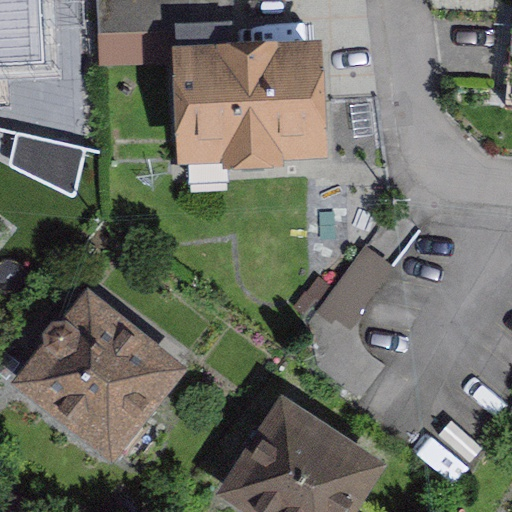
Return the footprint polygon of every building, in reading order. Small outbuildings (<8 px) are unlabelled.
[(0,0),(0,79),(60,76),(55,0),(0,0)] [(166,59),(164,0),(102,0),(103,60),(166,59)] [(329,45),(181,51),(186,165),(334,159),(329,45)] [(92,297),(22,388),(122,464),(192,373),(92,297)] [(368,511),(394,472),(284,402),(224,496),(248,511),(368,511)]
